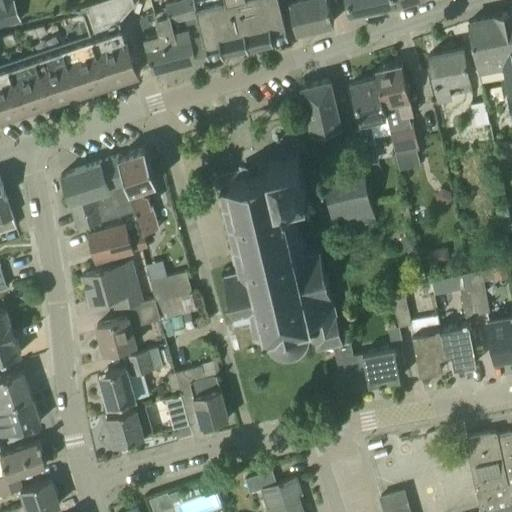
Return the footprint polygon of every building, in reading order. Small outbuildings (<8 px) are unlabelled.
[(0,0),(0,25),(20,19),(14,0),(0,0)] [(85,19),(91,36),(0,67),(0,117),(78,92),(78,93),(110,82),(138,73),(120,19),(135,2),(134,0),(97,0),(81,5),(83,12),(70,16),(73,24),(85,19)] [(160,32),(144,36),(152,68),(208,53),(200,23),(194,0),(173,0),(166,2),(168,9),(155,12),(160,32)] [(194,0),(200,23),(208,53),(209,53),(210,53),(210,52),(223,49),(223,50),(224,50),(224,49),(248,43),(248,44),(249,44),(249,43),(273,37),(273,38),(274,37),(265,0),(206,0),(198,2),(198,1),(197,2),(196,0),(194,0)] [(289,0),(292,10),(297,30),(334,21),(329,2),(328,0),(289,0)] [(346,0),(349,14),(397,4),(396,0),(346,0)] [(469,21),(477,60),(476,60),(479,72),(504,67),(511,108),(511,10),(495,14),(495,16),(469,21)] [(86,29),(84,21),(75,24),(78,32),(86,29)] [(47,32),(44,24),(26,28),(30,38),(47,32)] [(0,47),(16,42),(13,32),(0,35),(0,47)] [(430,53),(439,100),(451,98),(447,82),(469,77),(463,46),(430,53)] [(411,120),(410,115),(413,114),(402,62),(376,67),(377,76),(384,101),(387,114),(389,126),(411,120)] [(391,132),(389,126),(387,114),(384,101),(377,76),(352,82),(361,120),(364,119),(366,126),(353,129),(360,157),(377,154),(373,136),(391,132)] [(301,85),(312,131),(342,124),(330,78),(301,85)] [(489,121),(484,99),(470,103),(475,124),(489,121)] [(413,120),(411,120),(389,126),(391,132),(396,153),(419,147),(413,120)] [(118,155),(136,207),(144,231),(159,226),(148,192),(143,190),(142,186),(157,181),(145,146),(118,155)] [(79,226),(136,207),(118,155),(62,174),(79,226)] [(235,249),(236,253),(232,254),(234,265),(227,266),(228,271),(226,272),(225,270),(223,270),(223,272),(221,273),(222,275),(224,274),(228,293),(225,294),(225,297),(229,296),(234,315),(231,315),(232,318),(234,317),(235,319),(238,318),(238,319),(239,320),(240,321),(242,322),(243,322),(244,322),(245,322),(247,322),(248,322),(249,321),(250,320),(251,319),(251,318),(256,334),(263,332),(264,335),(266,334),(266,335),(268,335),(269,337),(271,339),(272,341),(275,343),(277,345),(279,346),(281,347),(284,348),(288,348),(290,348),(291,348),(295,347),(298,345),(301,343),(304,340),(305,339),(307,337),(308,335),(308,333),(311,333),(315,348),(334,344),(348,339),(345,322),(338,323),(331,294),(333,293),(333,291),(330,292),(326,273),(330,272),(329,269),(325,270),(321,251),(323,251),(322,248),(320,249),(320,247),(318,248),(318,250),(316,251),(315,246),(307,248),(304,237),(300,238),(300,234),(303,233),(303,231),(299,232),(294,212),(298,211),(298,209),(294,210),(289,191),(307,187),(299,155),(268,162),(269,163),(221,174),(219,175),(218,176),(217,176),(216,178),(215,179),(215,181),(215,182),(215,184),(215,185),(216,186),(217,187),(219,188),(219,189),(220,189),(224,204),(220,205),(221,207),(224,206),(229,226),(225,226),(226,229),(230,228),(234,247),(230,248),(231,250),(235,249)] [(372,203),(364,169),(323,178),(331,212),(341,210),(345,228),(375,221),(371,203),(372,203)] [(0,230),(17,225),(0,176),(0,230)] [(149,246),(144,231),(130,236),(126,221),(88,231),(95,260),(149,246)] [(409,232),(399,238),(408,252),(418,246),(409,232)] [(423,251),(426,265),(437,262),(434,248),(423,251)] [(132,303),(144,300),(132,259),(83,272),(91,301),(114,295),(117,307),(132,303)] [(0,333),(14,329),(6,307),(0,309),(0,288),(8,286),(0,261),(0,260),(0,333)] [(505,263),(492,266),(495,278),(507,275),(505,263)] [(468,271),(471,286),(476,313),(489,310),(481,268),(468,271)] [(151,279),(156,296),(156,299),(192,289),(186,269),(151,279)] [(445,290),(442,277),(431,279),(434,293),(445,290)] [(465,316),(476,313),(471,286),(460,288),(465,316)] [(398,325),(399,326),(411,322),(403,287),(390,290),(398,325)] [(131,326),(160,318),(165,336),(186,330),(185,327),(194,324),(190,310),(197,308),(192,289),(156,299),(156,296),(144,300),(132,303),(135,313),(97,323),(105,351),(128,345),(130,353),(138,350),(131,326)] [(511,312),(487,318),(493,346),(495,358),(511,355),(511,312)] [(468,321),(439,327),(445,355),(451,353),(454,366),(476,362),(476,361),(470,362),(468,350),(474,349),(468,321)] [(349,339),(348,339),(334,344),(343,392),(371,387),(370,382),(380,381),(381,385),(385,384),(384,380),(400,377),(394,347),(403,344),(399,326),(398,325),(388,327),(391,346),(352,354),(349,339)] [(445,355),(439,327),(412,332),(417,360),(423,359),(425,371),(420,372),(420,373),(443,369),(440,356),(445,355)] [(0,358),(21,352),(14,329),(0,333),(0,358)] [(150,393),(143,370),(164,364),(158,345),(138,350),(130,353),(133,363),(99,373),(108,405),(150,393)] [(217,373),(205,376),(202,364),(176,371),(181,389),(191,387),(202,425),(229,417),(217,373)] [(0,407),(33,397),(23,368),(0,375),(0,407)] [(165,398),(174,428),(189,424),(181,394),(165,398)] [(0,407),(0,434),(41,421),(33,397),(0,407)] [(145,436),(154,433),(145,404),(137,406),(136,406),(116,411),(106,415),(114,444),(145,436)] [(511,430),(498,434),(497,431),(495,430),(466,436),(465,438),(475,487),(477,489),(476,491),(507,484),(509,495),(511,494),(511,430)] [(0,494),(20,488),(22,487),(17,473),(46,463),(40,446),(42,445),(40,440),(0,454),(7,472),(0,474),(0,494)] [(262,488),(270,511),(304,511),(297,490),(301,489),(296,475),(277,482),(272,469),(246,478),(250,492),(262,488)] [(44,511),(44,508),(60,503),(51,477),(22,487),(20,488),(26,502),(0,511),(44,511)] [(511,511),(511,494),(509,495),(507,484),(476,491),(479,507),(481,508),(482,508),(483,511),(481,511),(410,511),(404,489),(380,495),(385,511),(511,511)] [(167,491),(149,498),(154,511),(172,505),(167,491)]
